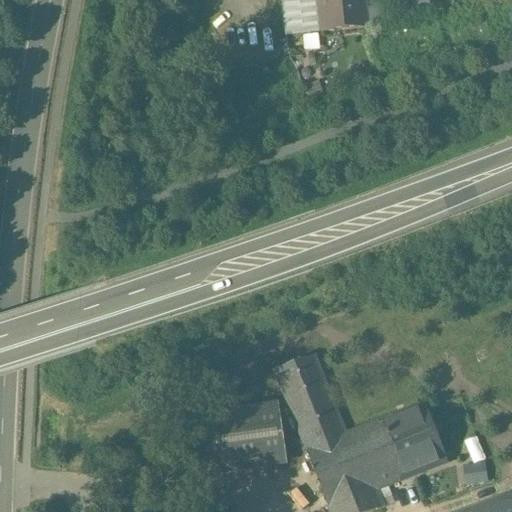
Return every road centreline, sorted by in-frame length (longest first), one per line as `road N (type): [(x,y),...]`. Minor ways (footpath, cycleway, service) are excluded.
road 1 (trunk): [(0,348),(511,171)]
road 2 (secondary): [(50,0),(20,173),(0,511)]
